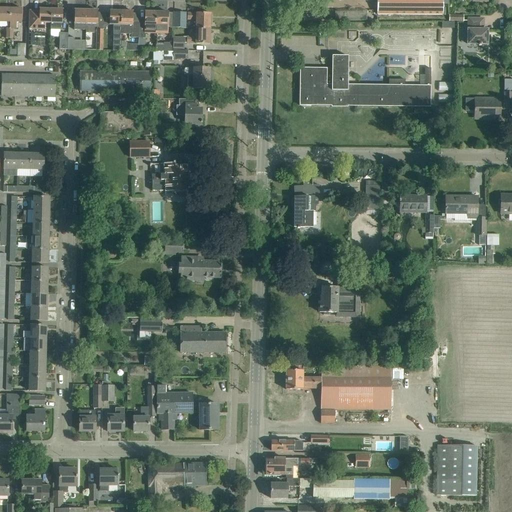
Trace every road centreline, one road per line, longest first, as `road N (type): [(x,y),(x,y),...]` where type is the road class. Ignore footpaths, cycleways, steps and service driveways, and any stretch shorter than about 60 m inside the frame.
road 1 (residential): [(61,449),(70,122),(62,114),(0,113)]
road 2 (residential): [(263,156),(511,158)]
road 3 (residential): [(61,449),(232,452)]
